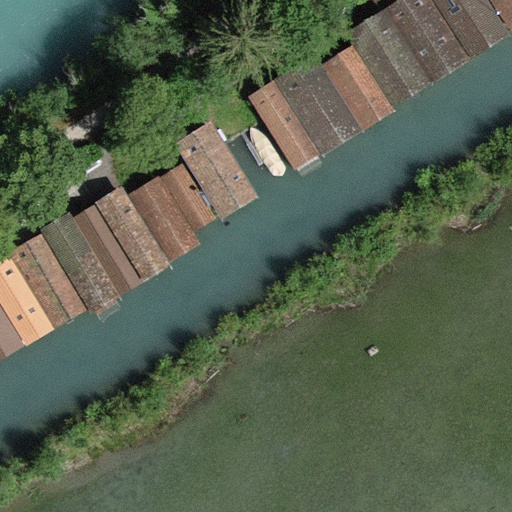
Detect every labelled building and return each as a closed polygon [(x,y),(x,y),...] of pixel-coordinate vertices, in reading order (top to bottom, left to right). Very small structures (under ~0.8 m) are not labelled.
[(469,70),(422,0),(401,0),(379,15),(431,94),(469,70)] [(511,42),(483,0),(422,0),(469,70),(511,42)] [(511,41),(511,0),(483,0),(511,42),(511,41)] [(431,94),(379,15),(343,38),(351,51),(395,118),(431,94)] [(395,118),(351,51),(320,72),(363,138),(395,118)] [(363,138),(320,72),(311,59),(272,84),(320,158),(324,164),(363,138)] [(320,158),(272,84),(245,102),(259,124),(293,176),(320,158)] [(218,228),(257,205),(222,147),(210,126),(171,149),(181,166),(215,223),(218,228)] [(215,223),(181,166),(158,180),(192,237),(215,223)] [(192,237),(158,180),(127,199),(169,269),(200,250),(192,237)] [(97,204),(147,288),(172,273),(169,269),(127,199),(122,190),(97,204)] [(70,220),(120,304),(147,288),(97,204),(70,220)] [(45,235),(95,319),(120,304),(70,220),(45,235)] [(56,342),(95,319),(45,235),(6,259),(8,262),(52,335),(56,342)] [(52,335),(8,262),(0,267),(0,316),(22,353),(52,335)] [(0,365),(22,353),(0,316),(0,365)]
